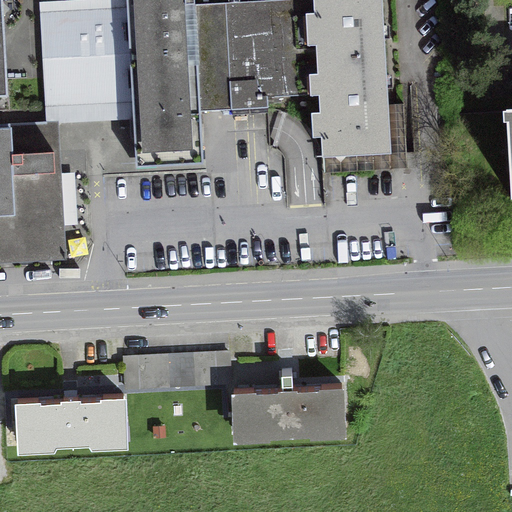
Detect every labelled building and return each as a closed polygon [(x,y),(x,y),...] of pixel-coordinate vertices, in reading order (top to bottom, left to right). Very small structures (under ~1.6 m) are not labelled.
[(12,0),(0,0),(0,118),(19,118),(12,0)] [(325,157),(401,154),(395,0),(317,0),(205,4),(204,0),(104,0),(42,2),(46,120),(147,116),(149,164),(211,162),(209,112),(323,107),(325,157)] [(0,264),(65,261),(58,121),(0,123),(0,264)] [(179,356),(181,390),(232,387),(231,353),(179,356)] [(127,358),(129,392),(181,390),(179,356),(127,358)] [(346,384),(234,390),(237,442),(348,437),(346,384)] [(128,397),(16,402),(18,452),(131,447),(128,397)]
